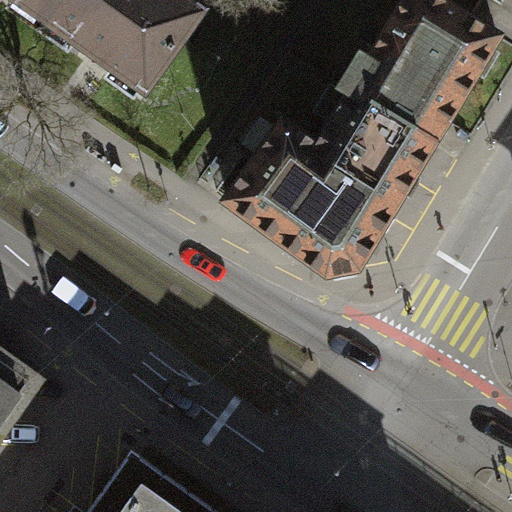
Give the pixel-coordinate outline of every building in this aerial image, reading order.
[(7,0),(35,20),(49,0),(7,0)] [(181,0),(49,0),(35,20),(137,92),(195,10),(181,0)] [(344,83),(353,88),(436,138),(498,35),(439,0),(404,0),(368,60),(361,55),(344,83)] [(436,138),(353,88),(318,146),(286,120),(229,199),(329,272),(360,266),(436,138)] [(0,413),(27,375),(0,356),(0,413)] [(214,511),(130,450),(83,511),(214,511)]
